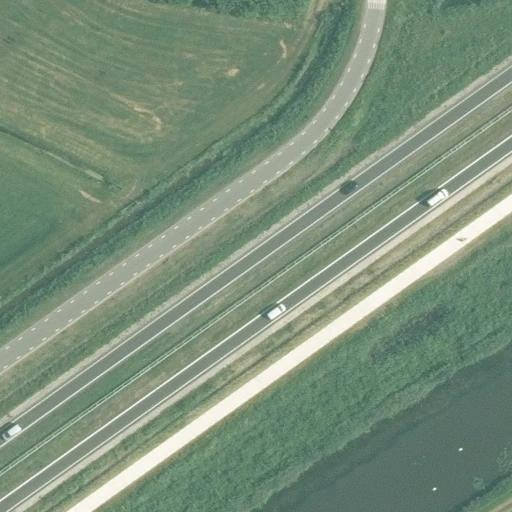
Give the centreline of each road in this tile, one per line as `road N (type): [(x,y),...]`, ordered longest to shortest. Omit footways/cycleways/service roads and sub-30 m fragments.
road 1 (trunk): [(511,72),(0,435)]
road 2 (trunk): [(0,504),(511,142)]
road 3 (unclassified): [(373,0),(359,62),(320,125),(252,183),(0,362)]
